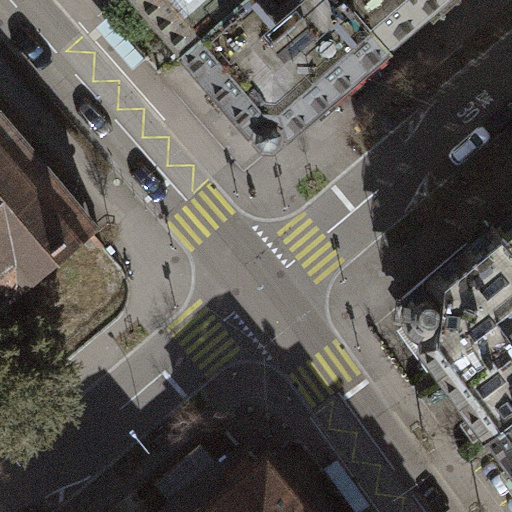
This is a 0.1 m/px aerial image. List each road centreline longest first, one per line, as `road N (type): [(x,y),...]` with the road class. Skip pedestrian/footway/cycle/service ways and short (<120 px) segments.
road 1 (tertiary): [(10,0),(256,286)]
road 2 (residential): [(256,286),(0,506)]
road 3 (residential): [(511,72),(256,286)]
road 4 (tertiary): [(256,286),(422,511)]
